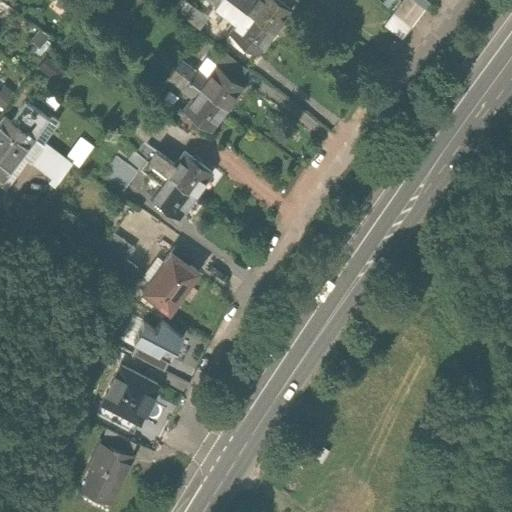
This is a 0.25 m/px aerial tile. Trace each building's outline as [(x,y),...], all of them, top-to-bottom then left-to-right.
[(204,0),(195,0),(190,7),(212,23),(220,11),(204,0)] [(270,45),(286,24),(254,0),(229,0),(248,14),(241,24),(270,45)] [(254,0),(286,24),(303,1),(301,0),(254,0)] [(433,0),(407,0),(391,23),(409,35),(433,0)] [(98,37),(91,46),(107,59),(114,49),(98,37)] [(225,54),(224,55),(250,73),(259,61),(233,43),(225,54)] [(254,76),(250,73),(224,55),(225,54),(217,48),(207,62),(194,52),(186,63),(189,65),(211,81),(238,99),(254,76)] [(72,59),(58,49),(49,61),(63,72),(72,59)] [(238,99),(211,81),(189,65),(181,76),(203,92),(195,104),(222,122),(238,99)] [(84,153),(17,104),(0,126),(0,158),(14,169),(33,144),(71,171),(84,153)] [(138,124),(154,136),(157,138),(171,119),(152,105),(138,124)] [(170,124),(162,134),(185,150),(193,139),(170,124)] [(140,155),(172,178),(179,170),(190,155),(170,140),(167,145),(157,138),(154,136),(140,155)] [(190,155),(179,170),(206,190),(222,167),(195,147),(190,155)] [(134,185),(149,166),(128,150),(113,170),(134,185)] [(189,212),(206,190),(179,170),(172,178),(162,192),(189,212)] [(112,233),(97,222),(86,237),(101,248),(112,233)] [(158,250),(124,226),(106,252),(140,275),(158,250)] [(210,260),(183,241),(155,278),(183,299),(210,260)] [(165,370),(183,334),(147,316),(129,352),(165,370)] [(165,370),(132,356),(114,396),(153,414),(171,374),(165,370)] [(144,447),(113,432),(101,459),(105,461),(96,481),(122,493),(144,447)]
